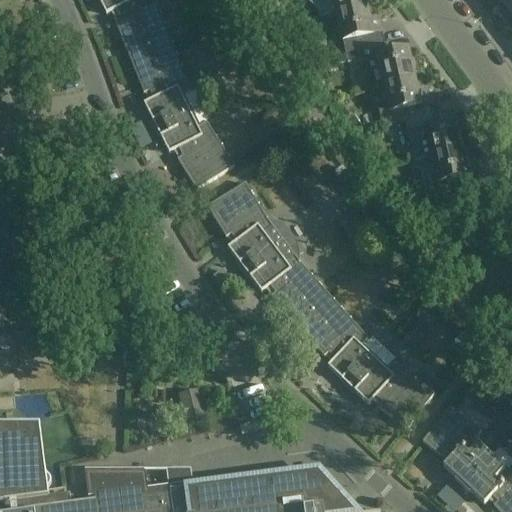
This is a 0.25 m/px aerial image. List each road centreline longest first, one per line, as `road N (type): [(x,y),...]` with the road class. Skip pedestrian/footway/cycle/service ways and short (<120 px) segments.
road 1 (residential): [(404,511),(258,370),(150,236),(50,0)]
road 2 (unclassified): [(511,117),(425,0)]
